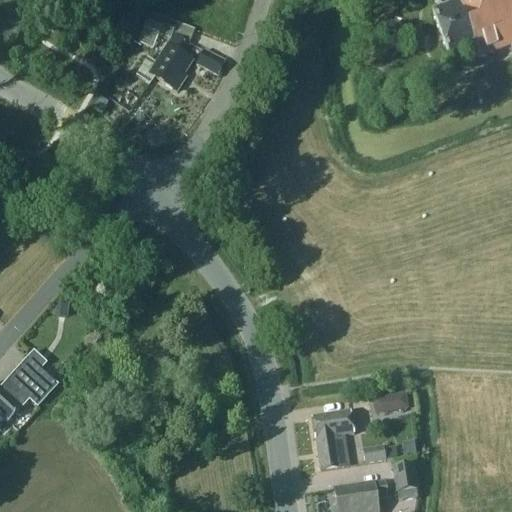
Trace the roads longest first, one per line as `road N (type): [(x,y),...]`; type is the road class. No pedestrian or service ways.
road 1 (tertiary): [(287,511),(271,394),(242,313),(151,198)]
road 2 (residential): [(151,198),(227,97),(265,0)]
road 3 (residential): [(0,350),(99,238),(151,198)]
road 4 (tertiary): [(151,198),(68,123),(0,82)]
